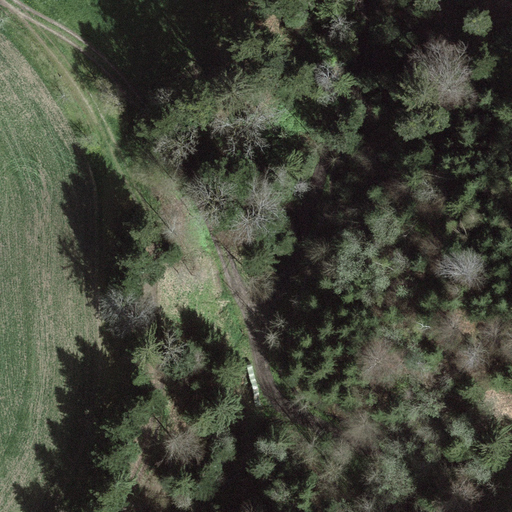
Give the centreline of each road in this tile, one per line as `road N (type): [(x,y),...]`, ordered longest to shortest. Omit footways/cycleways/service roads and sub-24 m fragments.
road 1 (track): [(41,23),(86,48),(154,117),(198,199),(270,377),(298,413),(362,443),(511,460)]
road 2 (track): [(18,0),(82,77),(132,169),(156,240),(160,391),(154,432),(117,511)]
road 3 (track): [(258,335),(344,116),(365,0)]
road 4 (track): [(154,117),(221,55),(253,0)]
